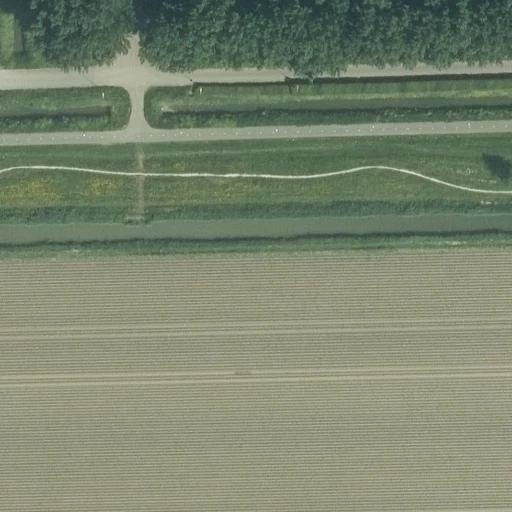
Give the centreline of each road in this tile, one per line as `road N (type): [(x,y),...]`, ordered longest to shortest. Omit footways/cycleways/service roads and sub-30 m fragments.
road 1 (unknown): [(0,157),(330,144),(511,158)]
road 2 (unclassified): [(135,76),(511,66)]
